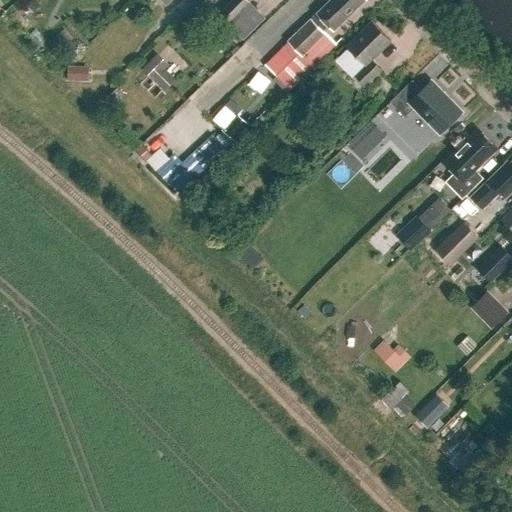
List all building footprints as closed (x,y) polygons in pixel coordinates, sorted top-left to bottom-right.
[(33,0),(32,0),(25,7),(32,15),(40,7),(33,0)] [(226,27),(251,2),(248,0),(232,0),(216,17),(226,27)] [(366,0),(365,0),(331,0),(288,42),(302,56),(325,33),(323,31),(329,25),(334,31),(366,0)] [(372,60),(391,42),(372,22),(347,47),(366,66),(355,77),(364,87),(381,70),(372,60)] [(233,53),(240,47),(235,41),(228,47),(233,53)] [(154,59),(143,70),(165,92),(176,81),(154,59)] [(68,67),(68,82),(79,82),(79,67),(68,67)] [(414,108),(440,134),(462,113),(431,82),(421,91),(412,83),(413,82),(412,81),(390,103),(405,118),(414,108)] [(114,120),(123,112),(111,99),(102,107),(114,120)] [(235,142),(249,125),(236,114),(222,131),(235,142)] [(386,137),(376,128),(367,136),(376,146),(386,137)] [(446,183),(462,199),(482,179),(474,171),(496,148),(479,132),(445,166),(455,175),(446,183)] [(216,135),(185,162),(176,152),(156,169),(176,192),(227,148),(216,135)] [(145,162),(152,156),(142,145),(136,151),(145,162)] [(471,197),(483,209),(500,192),(506,198),(511,191),(511,161),(510,163),(508,160),(471,197)] [(431,230),(451,211),(439,198),(419,217),(431,230)] [(511,210),(501,221),(511,231),(511,210)] [(419,217),(417,215),(396,235),(410,251),(432,231),(431,230),(419,217)] [(451,265),(479,237),(464,222),(436,250),(451,265)] [(511,253),(503,244),(478,268),(489,279),(511,256),(511,253)] [(509,312),(488,290),(471,307),(492,329),(509,312)] [(306,320),(312,314),(304,306),(298,312),(306,320)] [(385,340),(375,350),(396,372),(411,357),(399,345),(394,350),(385,340)] [(426,429),(447,409),(436,398),(415,418),(426,429)]
